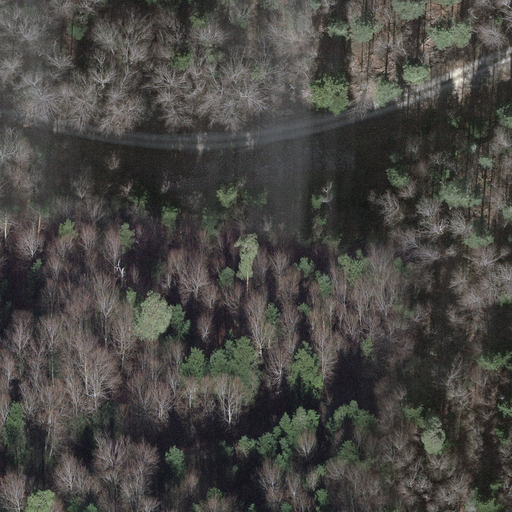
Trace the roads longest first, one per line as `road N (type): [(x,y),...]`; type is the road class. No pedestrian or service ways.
road 1 (track): [(0,506),(317,412),(511,307)]
road 2 (track): [(0,113),(198,138),(383,101),(511,50)]
